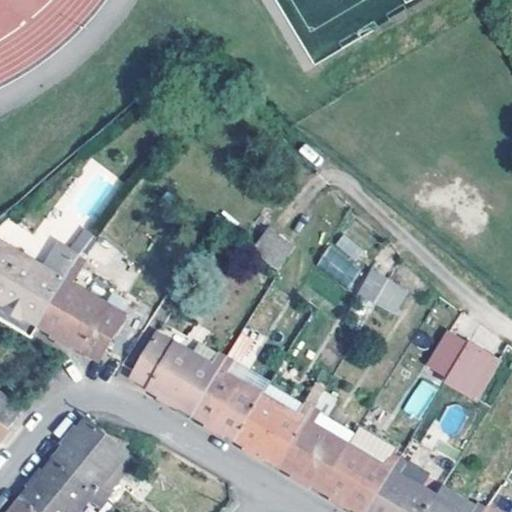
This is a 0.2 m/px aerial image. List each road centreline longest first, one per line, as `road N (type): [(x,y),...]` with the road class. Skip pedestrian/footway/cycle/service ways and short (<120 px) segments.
road 1 (residential): [(0,482),(66,404),(90,397),(119,402),(269,490)]
road 2 (track): [(336,175),(511,332)]
